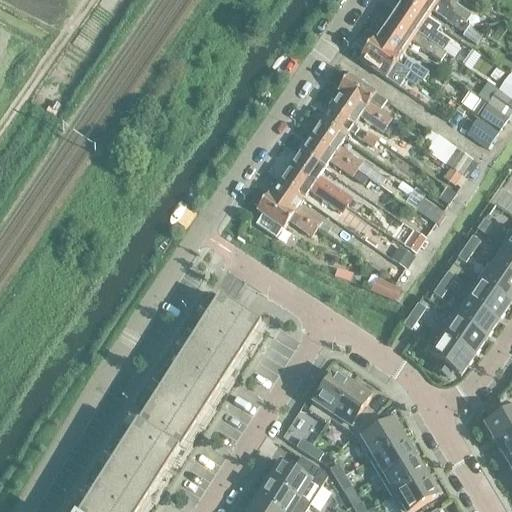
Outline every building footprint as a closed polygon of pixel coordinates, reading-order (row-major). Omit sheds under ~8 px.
[(427,0),(402,0),(400,3),(426,21),(426,20),(431,13),(455,29),(455,28),(464,34),(468,27),(465,25),(465,26),(427,0)] [(465,14),(455,7),(460,0),(459,0),(427,0),(465,26),(465,25),(470,18),(465,14)] [(400,3),(390,18),(443,54),(443,53),(450,44),(436,35),(440,29),(426,20),(426,21),(400,3)] [(380,33),(406,50),(411,43),(440,63),(445,55),(443,53),(443,54),(390,18),(380,33)] [(414,66),(401,57),(406,50),(380,33),(370,48),(419,81),(422,83),(427,76),(414,67),(414,66)] [(398,90),(398,89),(404,81),(414,88),(419,81),(370,48),(368,47),(358,62),(385,80),(398,90)] [(339,94),(388,127),(392,120),(380,112),(386,104),(374,96),(374,95),(348,77),(337,93),(339,94)] [(498,92),(511,101),(511,80),(508,77),(498,92)] [(511,114),(511,101),(498,92),(497,91),(487,106),(508,121),(511,114)] [(329,109),(354,126),(359,118),(383,134),(382,135),(388,138),(393,131),(387,127),(388,127),(339,94),(329,109)] [(508,121),(487,106),(479,117),(500,131),(508,121)] [(354,126),(329,109),(319,124),(343,141),(354,126)] [(459,109),(456,113),(462,117),(465,113),(459,109)] [(487,150),(497,135),(476,121),(466,136),(487,150)] [(343,141),(319,124),(309,139),(357,172),(380,188),(385,181),(362,166),(362,165),(338,149),(343,141)] [(379,141),(367,134),(362,143),(373,150),(379,141)] [(357,172),(309,139),(298,154),(323,171),(328,163),(352,179),(353,178),(357,172)] [(323,171),(298,154),(288,169),(344,207),(345,208),(350,200),(342,195),(318,178),(323,171)] [(460,155),(450,170),(462,178),(461,178),(466,181),(476,167),(460,155)] [(278,184),(303,201),(308,193),(339,215),(344,207),(288,169),(278,184)] [(450,170),(450,171),(444,180),(455,188),(461,178),(462,178),(450,170)] [(358,174),(354,180),(363,186),(367,180),(358,174)] [(303,201),(278,184),(268,199),(316,232),(317,231),(326,237),(330,231),(298,208),(303,201)] [(312,239),(316,232),(268,199),(266,198),(255,214),(282,232),(288,223),(312,239)] [(435,225),(442,215),(422,202),(415,212),(435,225)] [(477,231),(485,237),(492,226),(484,221),(477,231)] [(511,231),(501,248),(511,255),(511,231)] [(417,251),(425,240),(414,233),(407,244),(417,251)] [(472,238),(465,249),(472,254),(480,244),(472,238)] [(399,280),(414,255),(399,246),(384,270),(399,280)] [(489,265),(488,266),(511,282),(511,255),(501,248),(500,249),(504,252),(493,268),(489,265)] [(472,254),(465,249),(457,260),(465,265),(472,254)] [(511,282),(488,266),(476,284),(509,306),(511,302),(511,282)] [(447,274),(440,285),(448,290),(455,279),(447,274)] [(401,291),(399,290),(376,280),(371,293),(396,304),(401,291)] [(464,301),(497,324),(509,306),(476,284),(475,284),(479,287),(468,303),(464,301)] [(448,290),(440,285),(433,295),(441,301),(448,290)] [(263,332),(264,333),(265,331),(260,328),(257,326),(245,318),(246,317),(245,316),(244,317),(235,312),(232,309),(232,308),(231,309),(210,295),(186,334),(187,334),(188,335),(194,339),(165,384),(99,487),(93,483),(92,482),(91,481),(71,511),(142,511),(259,329),(263,331),(263,332)] [(464,301),(452,319),(485,342),(497,324),(464,301)] [(417,306),(410,316),(418,322),(425,311),(417,306)] [(418,322),(410,316),(403,327),(410,333),(418,322)] [(452,319),(439,337),(473,360),(485,342),(452,319)] [(473,360),(439,337),(439,338),(443,340),(431,358),(438,363),(434,370),(448,380),(452,373),(460,378),(473,360)] [(308,413),(327,426),(351,388),(333,376),(308,413)] [(330,422),(354,438),(375,417),(364,410),(370,400),(351,388),(327,426),(330,422)] [(511,437),(511,411),(508,414),(503,407),(489,416),(493,423),(485,428),(497,447),(511,437)] [(354,438),(369,463),(404,442),(392,423),(382,429),(375,417),(354,438)] [(511,463),(511,437),(497,447),(508,466),(511,463)] [(296,449),(307,457),(312,448),(301,441),(296,449)] [(372,468),(380,481),(415,461),(404,442),(369,463),(372,468)] [(312,448),(307,457),(318,464),(323,455),(312,448)] [(293,469),(320,486),(326,475),(299,459),(293,469)] [(380,481),(391,500),(426,479),(415,461),(380,481)] [(280,465),(268,484),(298,503),(310,484),(280,465)] [(329,471),(336,483),(344,478),(338,466),(329,471)] [(344,478),(336,483),(343,494),(351,489),(344,478)] [(426,479),(391,500),(398,511),(414,511),(437,499),(426,479)] [(268,484),(256,502),(271,511),(292,511),(298,503),(268,484)] [(271,511),(256,502),(250,511),(271,511)] [(352,508),(353,511),(365,511),(360,503),(352,508)]
